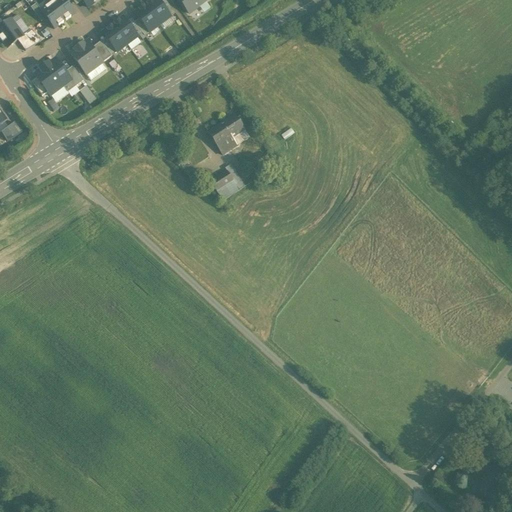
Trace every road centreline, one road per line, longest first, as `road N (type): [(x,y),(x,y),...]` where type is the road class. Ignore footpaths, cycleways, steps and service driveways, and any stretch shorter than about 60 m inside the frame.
road 1 (unclassified): [(58,152),(412,483)]
road 2 (tertiary): [(315,0),(58,152)]
road 3 (unclassified): [(412,483),(511,363)]
road 4 (residential): [(128,0),(3,74)]
